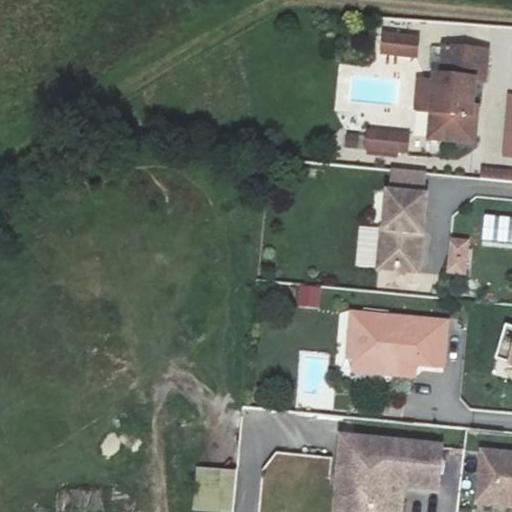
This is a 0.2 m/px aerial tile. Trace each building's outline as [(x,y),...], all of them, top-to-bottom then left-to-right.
[(383,30),(382,51),(417,54),(418,33),(383,30)] [(485,48),(442,45),(439,81),(419,79),(417,108),(431,109),(429,137),(472,141),(474,115),(470,114),(472,79),(483,80),(485,48)] [(369,129),(367,151),(406,153),(407,131),(369,129)] [(479,192),(511,196),(511,170),(481,167),(479,192)] [(426,192),(388,189),(385,227),(382,227),(379,265),(420,268),(426,192)] [(452,240),(449,271),(467,273),(470,241),(452,240)] [(300,286),(298,308),(318,310),(321,288),(300,286)] [(449,324),(355,315),(350,360),(386,363),(385,369),(391,375),(402,377),(408,372),(409,365),(445,369),(449,324)] [(511,325),(508,324),(498,357),(511,361),(511,325)] [(441,450),(342,441),(335,511),(401,511),(403,488),(438,491),(441,450)] [(511,458),(482,455),(477,506),(511,509),(511,458)] [(195,511),(232,511),(235,470),(194,468),(192,511),(195,511)] [(105,511),(131,511),(131,497),(105,498),(105,511)]
